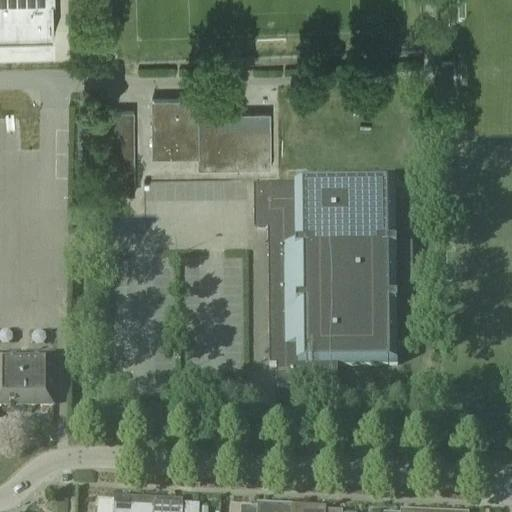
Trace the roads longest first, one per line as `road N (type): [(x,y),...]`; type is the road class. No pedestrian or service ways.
road 1 (residential): [(511,475),(80,457),(43,466),(0,498)]
road 2 (unknown): [(49,79),(198,89)]
